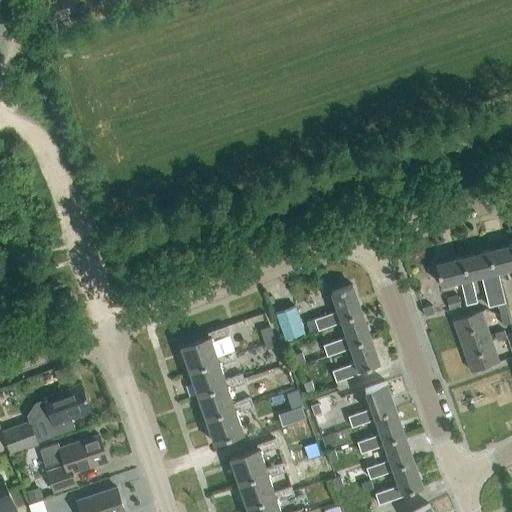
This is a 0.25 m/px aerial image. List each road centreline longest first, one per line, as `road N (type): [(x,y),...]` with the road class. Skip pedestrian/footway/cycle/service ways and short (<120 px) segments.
road 1 (residential): [(106,338),(371,238)]
road 2 (residential): [(458,484),(371,238)]
road 3 (residential): [(167,511),(106,338)]
road 4 (residential): [(371,238),(511,202)]
